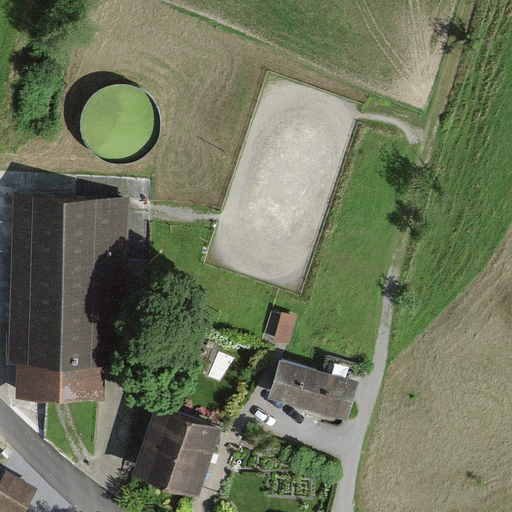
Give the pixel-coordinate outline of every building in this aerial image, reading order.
[(106,152),(142,126),(115,89),(79,115),(106,152)] [(128,194),(16,191),(12,352),(20,352),(19,391),(102,393),(103,360),(124,361),(128,194)] [(296,314),(281,310),(274,338),(288,342),(296,314)] [(357,377),(280,353),(268,391),(345,415),(357,377)] [(220,423),(152,401),(130,468),(198,491),(220,423)] [(21,511),(36,485),(6,469),(0,479),(0,507),(9,511),(21,511)]
